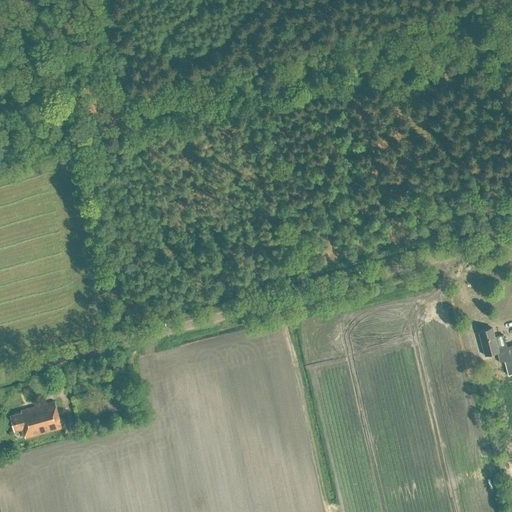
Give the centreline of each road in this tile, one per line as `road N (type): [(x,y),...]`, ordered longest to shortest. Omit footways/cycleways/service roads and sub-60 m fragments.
road 1 (unclassified): [(0,376),(511,237)]
road 2 (track): [(511,12),(127,112),(113,104),(90,0)]
